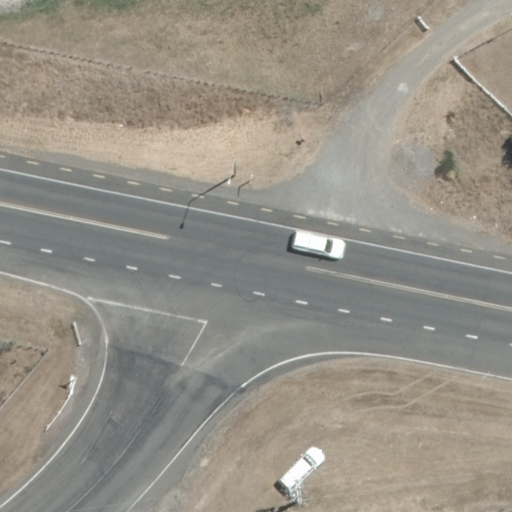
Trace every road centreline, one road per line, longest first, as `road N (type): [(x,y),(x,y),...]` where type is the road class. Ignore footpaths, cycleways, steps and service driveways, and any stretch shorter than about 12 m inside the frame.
road 1 (unclassified): [(66,511),(147,419),(203,322),(222,252)]
road 2 (trunk): [(222,252),(511,309)]
road 3 (trunk): [(0,205),(222,252)]
